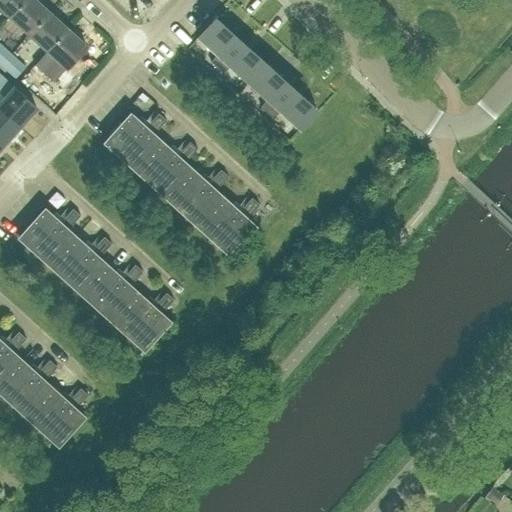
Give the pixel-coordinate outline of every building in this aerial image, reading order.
[(24,0),(0,0),(0,8),(9,17),(24,0)] [(33,0),(24,0),(9,17),(28,34),(47,12),(33,0)] [(47,12),(28,34),(46,50),(66,29),(47,12)] [(217,68),(241,41),(215,18),(198,37),(217,54),(211,62),(217,68)] [(66,29),(46,50),(56,59),(43,74),(52,82),(85,47),(66,29)] [(241,41),(217,68),(223,73),(230,66),(249,82),(266,63),(241,41)] [(0,64),(10,53),(0,44),(0,64)] [(10,53),(0,64),(0,66),(13,78),(24,66),(10,53)] [(260,107),(267,112),(291,86),(266,63),(249,82),(267,99),(260,107)] [(0,101),(0,112),(17,128),(34,109),(0,77),(0,94),(4,97),(0,101)] [(316,109),(291,86),(267,112),(273,118),(280,110),(299,128),(316,109)] [(0,146),(0,147),(17,128),(0,112),(0,146)] [(103,143),(119,157),(145,127),(130,113),(103,143)] [(119,157),(134,171),(161,141),(152,134),(164,121),(157,115),(146,128),(145,127),(119,157)] [(161,141),(134,171),(150,185),(176,156),(161,141)] [(150,185),(166,199),(192,170),(183,162),(195,149),(188,143),(176,156),(150,185)] [(181,213),(208,184),(192,170),(166,199),(181,213)] [(181,213),(197,227),(223,198),(214,189),(226,176),(220,171),(208,184),(181,213)] [(238,211),(223,198),(197,227),(212,241),(239,212),(238,211)] [(250,198),(238,211),(239,212),(212,241),(228,255),(255,226),(245,217),(257,205),(250,198)] [(490,215),(500,203),(496,200),(486,212),(490,215)] [(34,252),(60,223),(45,209),(18,238),(34,252)] [(34,252),(49,266),(76,237),(67,229),(79,216),(72,209),(60,223),(34,252)] [(91,251),(76,237),(49,266),(65,280),(91,251)] [(65,280),(80,294),(107,265),(99,257),(111,244),(103,237),(91,251),(65,280)] [(107,265),(80,294),(96,308),(123,279),(122,278),(107,265)] [(96,308),(111,322),(138,293),(129,284),(141,271),(134,265),(122,278),(123,279),(96,308)] [(138,293),(111,322),(127,337),(154,307),(153,306),(138,293)] [(165,293),(153,306),(154,307),(127,337),(143,351),(169,321),(160,312),(172,299),(165,293)] [(0,352),(0,383),(21,360),(12,352),(24,339),(17,333),(5,345),(6,346),(0,352)] [(36,374),(21,360),(0,383),(0,393),(11,403),(37,374),(36,374)] [(11,403),(26,417),(52,388),(43,380),(55,367),(48,361),(36,374),(37,374),(11,403)] [(67,402),(52,388),(26,417),(42,432),(68,403),(67,402)] [(79,389),(67,402),(68,403),(42,432),(57,446),(83,417),(74,408),(86,395),(79,389)]
